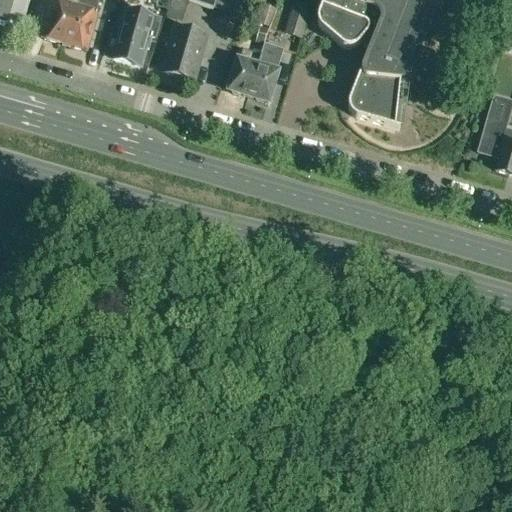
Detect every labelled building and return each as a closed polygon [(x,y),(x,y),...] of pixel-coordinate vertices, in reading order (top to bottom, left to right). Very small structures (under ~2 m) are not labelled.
[(29,0),(1,0),(0,5),(0,29),(19,35),(29,0)] [(42,41),(62,46),(67,28),(71,29),(78,0),(49,0),(44,20),(48,21),(42,41)] [(67,28),(62,46),(85,53),(95,16),(94,16),(98,4),(85,0),(78,0),(71,29),(67,28)] [(216,0),(189,0),(214,9),(216,0)] [(323,0),(317,18),(316,20),(316,21),(316,23),(317,25),(317,26),(318,28),(319,30),(320,31),(340,48),(342,49),(343,50),(345,50),(347,51),(348,51),(350,51),(352,50),(354,49),(355,48),(357,47),(358,46),(361,43),(369,50),(348,104),(347,105),(347,107),(347,108),(348,110),(348,112),(349,113),(350,115),(351,116),(352,118),(354,119),(355,120),(357,120),(398,132),(398,131),(394,130),(400,79),(430,2),(430,0),(323,0)] [(256,25),(268,29),(274,11),(262,7),(256,25)] [(284,36),(301,41),(309,12),(292,7),(284,36)] [(158,22),(131,15),(127,31),(120,30),(112,61),(140,69),(145,51),(148,51),(151,39),(154,40),(158,22)] [(260,56),(268,31),(258,28),(250,53),(260,56)] [(174,30),(161,75),(193,84),(206,39),(174,30)] [(263,46),(260,58),(247,98),(255,100),(256,104),(261,106),(264,103),(267,104),(282,52),(263,46)] [(247,98),(260,58),(241,52),(238,64),(237,64),(228,93),(231,93),(232,97),(238,99),(240,96),(247,98)] [(494,173),(511,177),(511,133),(511,129),(511,108),(504,106),(497,129),(503,131),(499,143),(494,160),(498,161),(494,173)] [(54,285),(58,274),(45,269),(41,279),(54,285)]
